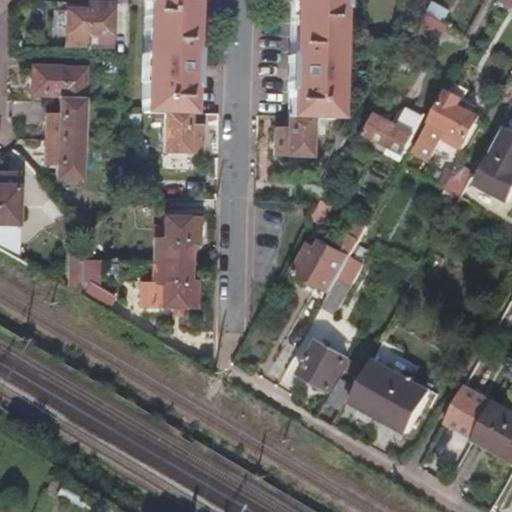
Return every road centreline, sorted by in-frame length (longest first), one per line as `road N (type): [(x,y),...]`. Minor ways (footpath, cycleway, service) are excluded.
road 1 (residential): [(229,368),(238,0)]
road 2 (residential): [(229,368),(456,511)]
